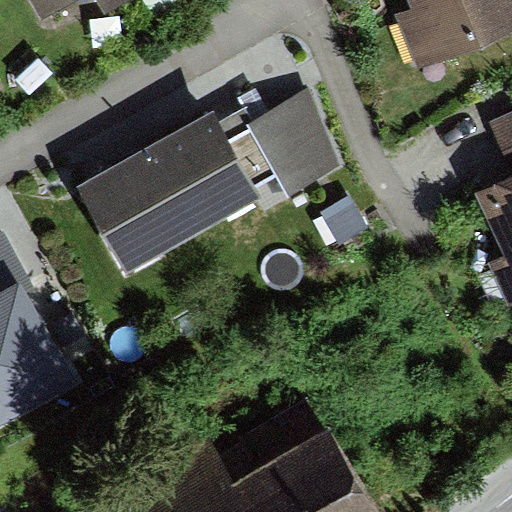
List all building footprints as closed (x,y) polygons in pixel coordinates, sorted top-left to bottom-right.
[(416,57),(511,18),(511,0),(414,0),(416,4),(398,11),(416,57)] [(308,81),(250,112),(253,118),(231,130),(256,174),(278,167),(287,183),(338,156),(308,81)] [(212,98),(81,173),(129,256),(260,181),(256,174),(231,130),(226,122),(212,98)] [(511,164),(511,166),(476,183),(505,246),(492,252),(511,294),(511,293),(511,102),(489,114),(511,164)] [(352,190),(323,206),(340,237),(369,221),(352,190)] [(0,276),(0,410),(80,366),(54,318),(23,264),(0,276)] [(384,511),(386,511),(326,413),(231,469),(189,399),(99,453),(133,511),(384,511)]
